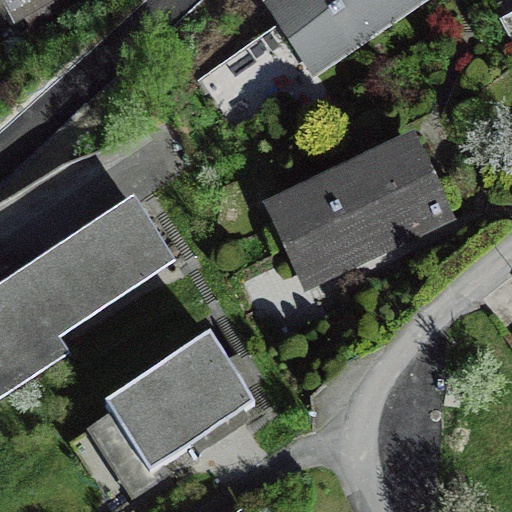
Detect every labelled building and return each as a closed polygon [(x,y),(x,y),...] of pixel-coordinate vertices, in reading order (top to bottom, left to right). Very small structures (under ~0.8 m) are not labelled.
[(0,0),(0,13),(15,40),(84,0),(0,0)] [(429,19),(417,0),(293,0),(269,16),(317,90),(429,19)] [(417,150),(270,216),(308,302),(456,236),(417,150)] [(133,206),(0,293),(0,339),(18,366),(172,264),(133,206)] [(211,339),(106,408),(150,475),(255,406),(211,339)]
